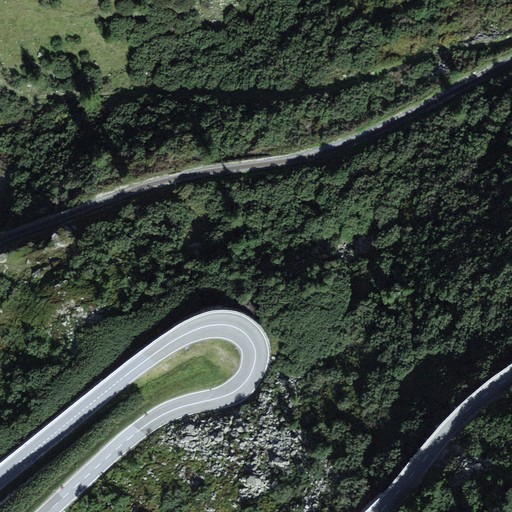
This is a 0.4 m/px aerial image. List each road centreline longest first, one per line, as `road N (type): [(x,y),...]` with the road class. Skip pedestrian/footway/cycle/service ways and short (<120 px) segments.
road 1 (primary): [(48,511),(149,422),(238,388),(255,356),(242,331),(213,325),(168,343),(0,477)]
road 2 (primary): [(511,375),(453,424),(381,511)]
